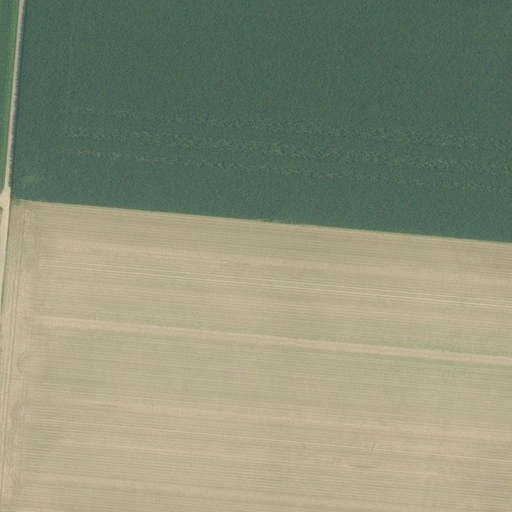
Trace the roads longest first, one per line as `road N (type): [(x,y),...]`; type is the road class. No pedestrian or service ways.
road 1 (unclassified): [(25,0),(11,201)]
road 2 (unclassified): [(11,201),(0,338)]
